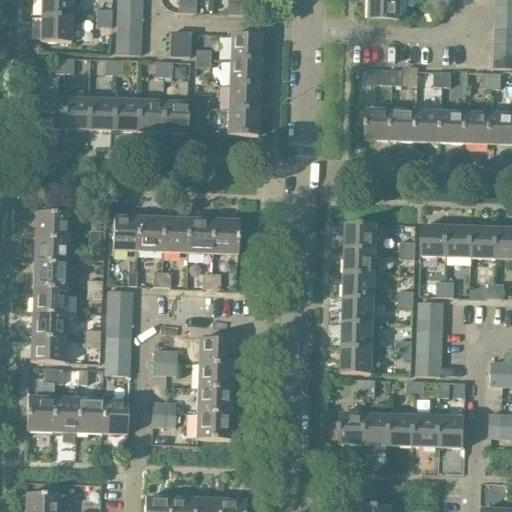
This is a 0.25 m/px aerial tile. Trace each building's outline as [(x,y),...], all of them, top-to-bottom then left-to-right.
[(70,20),(70,0),(40,0),(40,19),(70,20)] [(140,12),(141,1),(117,0),(116,12),(140,12)] [(398,23),(398,0),(368,0),(368,22),(398,23)] [(436,11),(436,0),(425,0),(426,11),(436,11)] [(449,0),(436,0),(436,11),(449,11),(449,0)] [(511,0),(495,0),(495,9),(511,9),(511,0)] [(185,16),(186,1),(178,1),(177,15),(185,16)] [(194,16),(194,15),(195,1),(186,1),(185,16),(194,16)] [(235,17),(236,3),(227,2),(227,17),(235,17)] [(244,18),(244,17),(245,3),(236,3),(235,17),(244,18)] [(511,21),(511,9),(495,9),(495,20),(511,21)] [(140,24),(140,12),(116,12),(116,23),(140,24)] [(69,45),(70,20),(40,19),(39,44),(69,45)] [(511,32),(511,21),(495,20),(494,32),(511,32)] [(110,31),(110,22),(95,21),(95,31),(110,31)] [(140,35),(140,24),(116,23),(116,34),(140,35)] [(511,44),(511,32),(494,32),(494,43),(511,44)] [(139,46),(140,35),(116,34),(115,45),(139,46)] [(188,60),(189,36),(169,35),(169,60),(188,60)] [(259,64),(260,38),(229,37),(229,62),(259,64)] [(511,55),(511,44),(494,43),(494,55),(511,55)] [(139,58),(139,46),(115,45),(115,57),(139,58)] [(511,71),(511,55),(494,55),(493,70),(511,71)] [(208,72),(208,61),(194,60),(194,71),(208,72)] [(63,76),(63,61),(55,61),(54,76),(63,76)] [(63,61),(63,76),(72,77),(72,62),(63,61)] [(258,89),(259,64),(229,62),(228,87),(258,89)] [(113,78),(113,63),(104,63),(104,78),(113,78)] [(113,63),(113,78),(121,78),(122,63),(113,63)] [(163,80),(163,65),(154,65),(153,79),(163,80)] [(163,65),(163,80),(171,80),(171,65),(163,65)] [(392,88),(392,73),(366,72),(366,87),(392,88)] [(392,73),(392,88),(400,88),(401,73),(392,73)] [(441,90),(441,75),(433,74),(432,89),(441,90)] [(441,75),(441,90),(450,90),(450,75),(441,75)] [(491,91),(492,76),(483,76),(482,91),(491,91)] [(492,76),(491,91),(499,91),(500,77),(492,76)] [(257,114),(258,89),(228,87),(227,112),(257,114)] [(61,132),(62,101),(37,100),(36,131),(61,132)] [(86,133),(87,102),(62,101),(61,132),(86,133)] [(111,133),(112,103),(87,102),(86,133),(111,133)] [(136,134),(137,104),(112,103),(111,133),(136,134)] [(192,111),(206,112),(207,104),(193,103),(192,111)] [(161,135),(162,105),(137,104),(136,134),(161,135)] [(162,105),(161,135),(186,136),(187,106),(162,105)] [(206,123),(206,112),(192,111),(192,122),(206,123)] [(256,139),(257,114),(227,112),(226,138),(256,139)] [(390,143),(391,113),(365,112),(364,143),(390,143)] [(415,144),(416,114),(391,113),(390,143),(415,144)] [(439,145),(440,114),(416,114),(415,144),(439,145)] [(464,146),(465,115),(440,114),(439,145),(464,146)] [(489,147),(490,116),(465,115),(464,146),(489,147)] [(511,116),(490,116),(489,147),(511,147),(511,116)] [(67,242),(68,216),(34,215),(34,240),(67,242)] [(136,254),(138,220),(112,219),(111,253),(136,254)] [(162,255),(163,221),(138,220),(136,254),(162,255)] [(186,256),(187,222),(163,221),(162,255),(186,256)] [(212,257),(213,223),(187,222),(186,256),(212,257)] [(236,258),(237,224),(213,223),(212,257),(236,258)] [(375,252),(376,227),(345,226),(345,251),(375,252)] [(444,261),(445,231),(420,230),(419,261),(444,261)] [(470,262),(471,231),(445,231),(444,261),(470,262)] [(495,263),(495,232),(471,231),(470,262),(495,263)] [(511,263),(511,232),(495,232),(495,263),(511,263)] [(66,265),(67,242),(34,240),(33,264),(66,265)] [(101,252),(101,243),(88,242),(87,252),(101,252)] [(399,253),(414,253),(414,245),(400,245),(399,253)] [(374,277),(375,252),(345,251),(344,276),(374,277)] [(414,262),(414,253),(399,253),(399,262),(414,262)] [(65,291),(66,265),(33,264),(32,289),(65,291)] [(135,289),(136,274),(127,274),(126,289),(135,289)] [(161,290),(161,275),(152,275),(152,289),(161,290)] [(161,275),(161,290),(169,290),(169,275),(161,275)] [(210,291),(211,277),(202,276),(201,291),(210,291)] [(373,302),(374,277),(344,276),(343,301),(373,302)] [(211,277),(210,291),(218,292),(219,277),(211,277)] [(85,291),(100,292),(100,284),(86,284),(85,291)] [(443,300),(444,285),(436,285),(435,299),(443,300)] [(444,285),(443,300),(453,300),(453,285),(444,285)] [(494,301),(494,286),(485,286),(485,301),(494,301)] [(494,286),(494,301),(502,301),(503,286),(494,286)] [(65,314),(65,291),(32,289),(31,313),(65,314)] [(99,301),(100,292),(85,291),(85,300),(99,301)] [(130,307),(130,295),(131,295),(107,294),(106,306),(130,307)] [(398,303),(412,303),(413,294),(398,294),(398,303)] [(373,327),(373,302),(343,301),(342,326),(373,327)] [(412,312),(412,303),(398,303),(397,311),(412,312)] [(442,322),(442,307),(442,306),(418,305),(418,321),(442,322)] [(130,318),(130,307),(106,306),(106,318),(130,318)] [(31,313),(30,339),(64,340),(64,323),(74,324),(75,315),(65,315),(65,314),(31,313)] [(129,330),(130,318),(106,318),(105,329),(129,330)] [(441,333),(442,322),(418,321),(417,332),(441,333)] [(372,352),(373,327),(342,326),(341,351),(372,352)] [(129,340),(129,330),(105,329),(105,340),(129,340)] [(441,344),(441,333),(417,332),(417,343),(441,344)] [(63,366),(64,340),(30,339),(29,365),(63,366)] [(128,352),(129,340),(105,340),(104,351),(128,352)] [(98,350),(98,341),(84,341),(84,350),(98,350)] [(231,368),(232,343),(198,342),(197,366),(231,368)] [(441,355),(441,344),(417,343),(417,354),(441,355)] [(396,353),(411,353),(411,344),(396,344),(396,353)] [(128,363),(128,352),(104,351),(104,362),(128,363)] [(371,377),(372,352),(341,351),(340,376),(371,377)] [(165,378),(165,365),(166,354),(153,353),(152,377),(165,378)] [(410,361),(411,353),(396,353),(396,361),(410,361)] [(165,365),(176,366),(176,354),(166,354),(165,365)] [(440,367),(441,355),(417,354),(416,366),(440,367)] [(127,379),(128,363),(104,362),(103,378),(127,379)] [(175,378),(176,366),(165,365),(165,378),(175,378)] [(502,365),(491,365),(490,389),(501,389),(502,377),(502,365)] [(502,377),(511,377),(511,365),(502,365),(502,377)] [(230,393),(231,368),(197,366),(196,392),(230,393)] [(440,379),(440,367),(416,366),(416,378),(440,379)] [(52,386),(53,372),(44,371),(43,386),(52,386)] [(53,372),(52,386),(61,387),(61,372),(53,372)] [(77,372),(77,387),(86,388),(86,373),(77,372)] [(511,389),(511,377),(502,377),(501,389),(511,389)] [(364,397),(365,383),(357,382),(356,397),(364,397)] [(365,383),(364,397),(374,398),(374,383),(365,383)] [(415,399),(415,384),(406,384),(406,399),(415,399)] [(415,384),(415,399),(423,399),(424,385),(415,384)] [(440,385),(439,400),(448,400),(449,385),(440,385)] [(26,400),(25,434),(51,435),(52,401),(52,386),(43,386),(36,386),(36,400),(26,400)] [(229,417),(230,393),(196,392),(195,416),(229,417)] [(75,436),(76,402),(52,401),(51,435),(75,436)] [(100,437),(101,403),(76,402),(75,436),(100,437)] [(125,437),(127,404),(101,403),(100,437),(125,437)] [(164,417),(164,406),(151,405),(151,429),(163,430),(164,417)] [(174,417),(174,415),(175,406),(164,406),(164,417),(174,417)] [(228,443),(229,417),(195,416),(195,442),(228,443)] [(363,447),(364,417),(339,416),(338,447),(363,447)] [(164,417),(163,430),(174,430),(174,417),(164,417)] [(388,448),(389,418),(364,417),(363,447),(388,448)] [(501,417),(500,417),(489,417),(488,441),(500,441),(501,426),(501,417)] [(501,426),(511,427),(511,418),(511,417),(501,417),(501,426)] [(413,449),(414,419),(389,418),(388,448),(413,449)] [(438,450),(439,419),(414,419),(413,449),(438,450)] [(463,451),(464,420),(439,419),(438,450),(463,451)] [(511,441),(511,427),(501,426),(500,441),(511,441)] [(57,511),(58,497),(25,496),(23,511),(57,511)] [(168,511),(169,501),(144,500),(143,511),(168,511)] [(193,511),(193,502),(169,501),(168,511),(193,511)] [(217,511),(218,503),(193,502),(193,511),(217,511)] [(243,511),(244,504),(218,503),(217,511),(243,511)]
